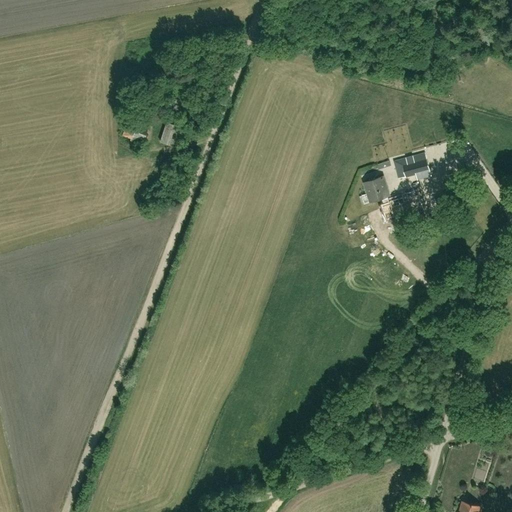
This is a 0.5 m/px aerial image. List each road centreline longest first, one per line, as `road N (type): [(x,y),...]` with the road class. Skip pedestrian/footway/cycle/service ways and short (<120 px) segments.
road 1 (track): [(66,511),(264,0)]
road 2 (track): [(499,240),(449,278),(316,435),(280,492)]
road 3 (residential): [(511,220),(494,252),(438,440),(415,449)]
road 4 (track): [(415,449),(213,511)]
road 5 (track): [(418,511),(438,440),(511,417)]
